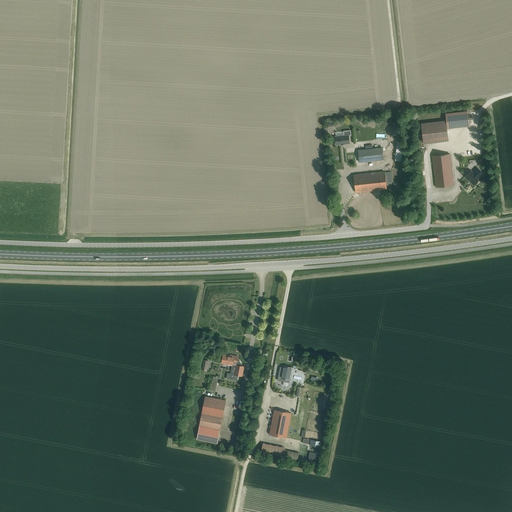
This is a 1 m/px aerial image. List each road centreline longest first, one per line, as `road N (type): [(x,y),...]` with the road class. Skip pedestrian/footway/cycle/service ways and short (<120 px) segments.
road 1 (primary): [(0,254),(224,255),(511,226)]
road 2 (unclassified): [(0,266),(261,265),(511,238)]
road 3 (unclassified): [(0,242),(163,245),(427,226)]
